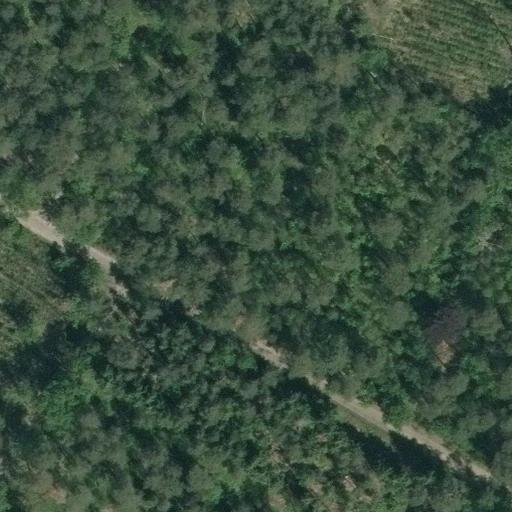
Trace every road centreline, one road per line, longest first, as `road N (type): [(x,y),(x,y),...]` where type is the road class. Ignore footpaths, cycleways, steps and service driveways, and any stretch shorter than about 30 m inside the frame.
road 1 (track): [(511,495),(0,196)]
road 2 (track): [(41,220),(142,0)]
road 3 (track): [(0,458),(122,267)]
